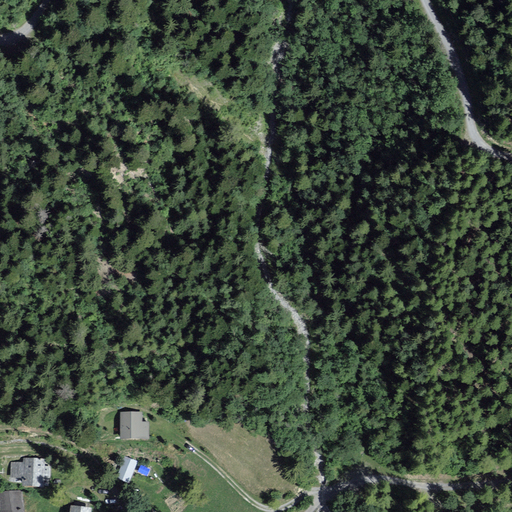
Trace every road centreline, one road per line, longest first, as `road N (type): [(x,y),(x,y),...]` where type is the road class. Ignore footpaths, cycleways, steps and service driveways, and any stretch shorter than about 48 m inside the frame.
road 1 (track): [(511,482),(447,489),(347,479),(308,511)]
road 2 (track): [(511,156),(479,142),(454,59),(423,0)]
road 3 (track): [(132,511),(83,457),(0,450)]
